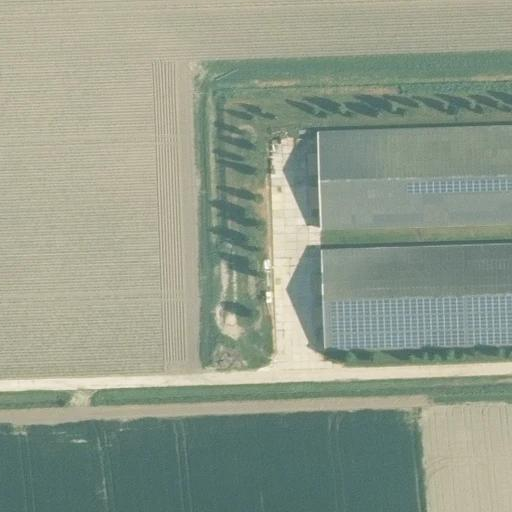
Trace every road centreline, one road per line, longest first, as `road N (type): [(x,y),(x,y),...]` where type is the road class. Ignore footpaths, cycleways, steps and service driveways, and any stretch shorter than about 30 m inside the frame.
road 1 (track): [(511,366),(0,388)]
road 2 (track): [(297,375),(291,160)]
